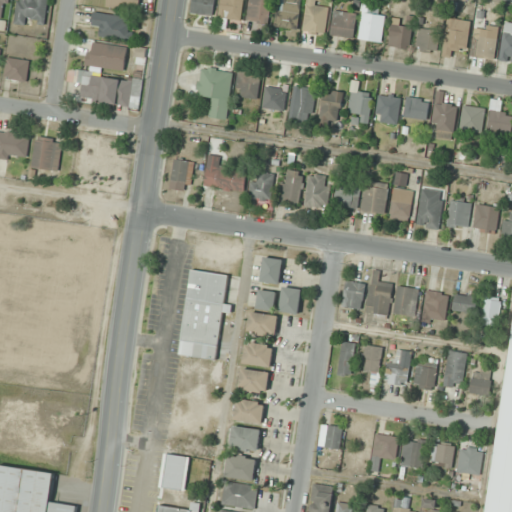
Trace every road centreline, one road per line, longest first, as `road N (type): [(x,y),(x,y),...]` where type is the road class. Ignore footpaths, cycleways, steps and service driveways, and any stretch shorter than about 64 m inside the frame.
road 1 (tertiary): [(101,511),(174,0)]
road 2 (residential): [(511,270),(139,210)]
road 3 (residential): [(511,88),(169,37)]
road 4 (residential): [(293,511),(335,244)]
road 5 (residential): [(484,424),(311,399)]
road 6 (residential): [(155,127),(0,105)]
